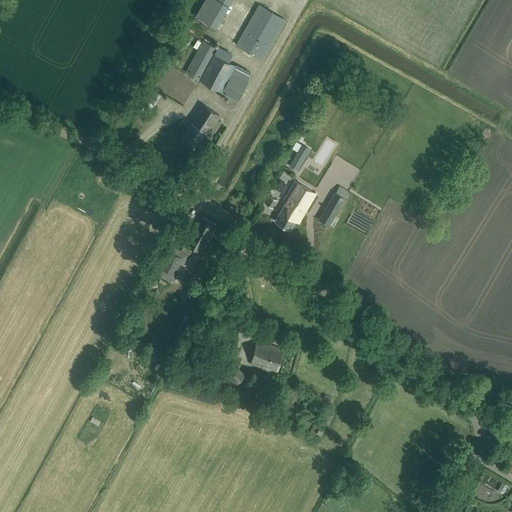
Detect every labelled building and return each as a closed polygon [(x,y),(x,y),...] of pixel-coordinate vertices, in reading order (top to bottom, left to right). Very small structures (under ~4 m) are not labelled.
[(226,0),(225,0),(205,0),(197,15),(214,24),(226,0)] [(263,61),(286,20),(259,5),(235,46),(263,61)] [(218,49),(203,41),(185,73),(221,92),(237,102),(248,83),(250,76),(235,68),(236,66),(229,62),(232,55),(219,47),(218,49)] [(208,134),(220,116),(202,104),(190,122),(191,123),(180,139),(195,149),(206,133),(208,134)] [(305,137),(305,136),(310,127),(305,125),(300,134),(305,137)] [(301,144),(289,166),(298,171),(310,149),(301,144)] [(298,223),(316,194),(295,181),(283,202),(286,204),(275,222),(290,230),(295,221),(298,223)] [(274,209),(278,201),(271,197),(266,204),(274,209)] [(329,226),(340,208),(330,202),(319,220),(329,226)] [(202,254),(217,226),(200,216),(181,251),(174,247),(168,244),(152,273),(173,283),(188,255),(189,256),(193,249),(202,254)] [(239,346),(246,328),(236,324),(229,342),(239,346)] [(278,371),(284,350),(257,341),(251,364),(268,370),(268,368),(278,371)] [(235,385),(245,376),(230,358),(219,367),(235,385)] [(494,480),(491,488),(497,490),(500,482),(494,480)]
